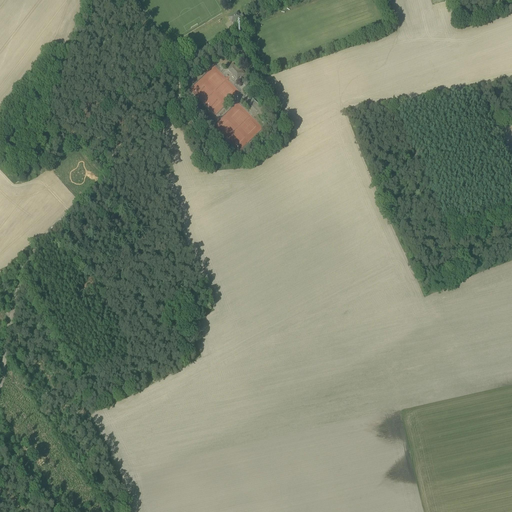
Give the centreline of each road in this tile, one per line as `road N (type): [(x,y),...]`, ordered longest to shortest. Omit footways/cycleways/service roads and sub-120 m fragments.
road 1 (track): [(172,68),(180,87),(173,111),(26,260),(0,383)]
road 2 (track): [(7,333),(57,398),(90,417)]
